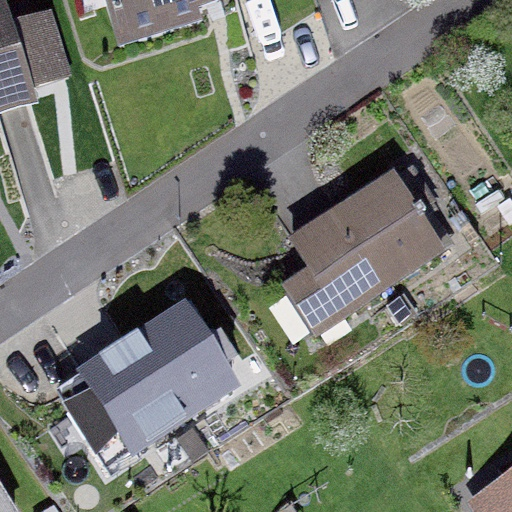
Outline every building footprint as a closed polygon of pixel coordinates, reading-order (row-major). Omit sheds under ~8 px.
[(100,0),(108,25),(186,0),(100,0)] [(0,105),(24,97),(22,92),(60,80),(42,23),(4,35),(0,21),(0,105)] [(390,186),(389,184),(288,249),(310,283),(285,299),(311,339),(437,258),(415,224),(420,221),(416,214),(428,206),(407,175),(390,186)] [(201,353),(180,319),(79,384),(110,431),(84,447),(102,474),(228,393),(206,359),(211,356),(207,349),(201,353)] [(511,511),(511,486),(473,511),(511,511)]
